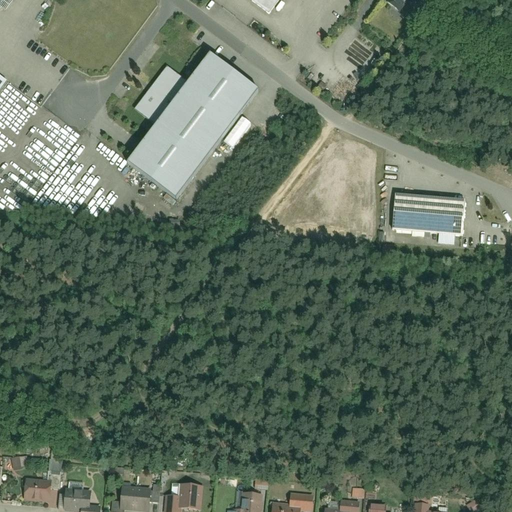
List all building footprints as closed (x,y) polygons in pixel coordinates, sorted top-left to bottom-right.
[(253,0),(252,2),(269,15),(280,0),(253,0)] [(389,0),(390,0),(387,4),(399,13),(408,0),(389,0)] [(133,111),(156,129),(127,167),(173,203),(255,97),(209,61),(189,87),(166,69),(133,111)] [(463,202),(395,198),(393,233),(460,237),(463,202)] [(50,482),(25,481),(25,502),(50,503),(50,482)] [(123,490),(121,503),(113,503),(111,511),(124,511),(125,510),(149,511),(150,492),(123,490)] [(179,511),(180,511),(202,511),(202,490),(179,490),(180,498),(164,498),(164,511),(179,511)] [(67,492),(65,510),(82,511),(87,511),(88,511),(88,508),(90,494),(67,492)] [(310,511),(311,497),(290,496),(289,511),(275,510),(274,511),(310,511)] [(260,511),(261,497),(239,497),(239,511),(260,511)]
